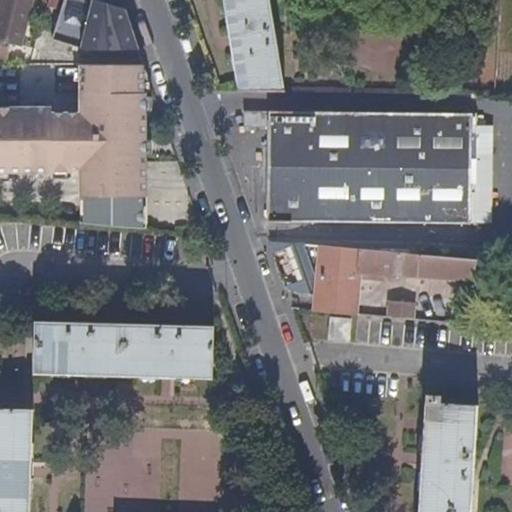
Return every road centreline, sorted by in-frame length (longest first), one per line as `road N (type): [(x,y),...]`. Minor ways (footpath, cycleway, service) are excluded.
road 1 (residential): [(281,348),(154,0)]
road 2 (unknown): [(0,275),(249,265)]
road 3 (residential): [(281,348),(511,370)]
road 4 (residential): [(333,511),(281,348)]
